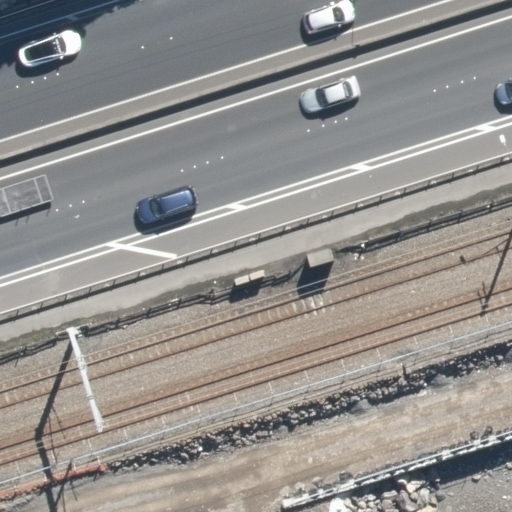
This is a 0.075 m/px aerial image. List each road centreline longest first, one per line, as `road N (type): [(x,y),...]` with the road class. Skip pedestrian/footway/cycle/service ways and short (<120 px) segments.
road 1 (trunk): [(511,82),(0,247)]
road 2 (trunk): [(0,86),(307,0)]
